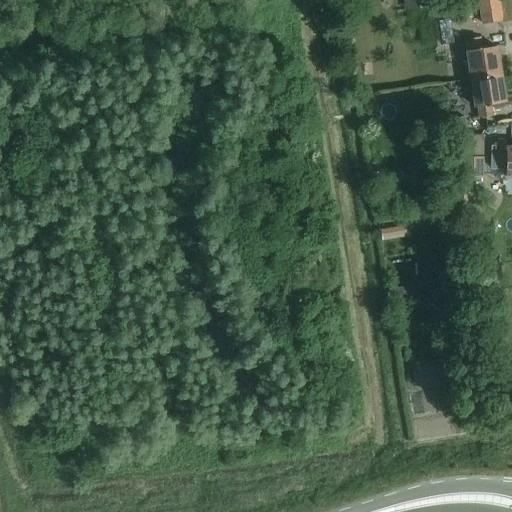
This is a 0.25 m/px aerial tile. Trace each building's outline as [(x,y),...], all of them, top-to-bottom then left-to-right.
[(499,18),(496,0),(473,0),(477,22),(499,18)] [(447,21),(438,22),(442,46),(454,44),(450,20),(447,21)] [(490,104),(504,102),(496,46),(481,48),(479,37),(467,39),(468,50),(466,50),(475,107),(477,106),(479,117),(491,115),(490,104)] [(482,155),(482,134),(459,134),(459,154),(482,155)] [(511,146),(506,147),(506,142),(494,142),(493,155),(505,155),(505,176),(511,176),(511,146)] [(480,178),(480,157),(461,157),(461,177),(480,178)]
